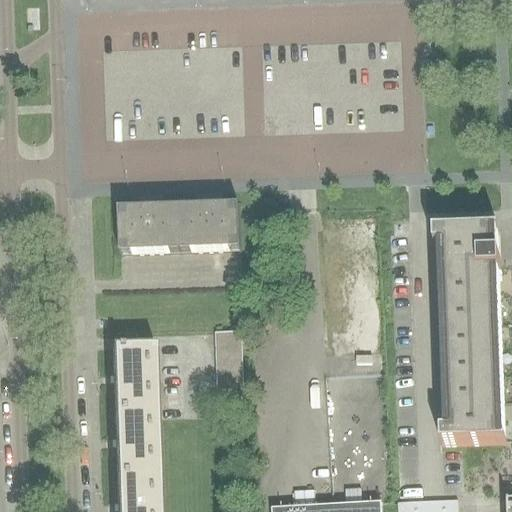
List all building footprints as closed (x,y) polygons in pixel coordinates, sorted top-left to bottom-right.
[(179,212),(181,257),(241,255),(240,210),(224,211),(223,206),(195,207),(195,212),(179,212)] [(136,214),(119,215),(121,259),(181,257),(179,212),(164,213),(164,208),(136,209),(136,214)] [(499,234),(434,236),(435,250),(446,249),(452,435),(441,436),(442,449),(507,447),(499,234)] [(394,238),(383,238),(384,259),(391,259),(408,258),(408,237),(394,238)] [(242,335),(215,336),(215,348),(242,347),(242,335)] [(242,347),(215,348),(216,360),(242,359),(242,347)] [(158,414),(156,350),(112,351),(114,415),(129,415),(143,414),(158,414)] [(242,359),(216,360),(216,373),(243,372),(242,359)] [(243,372),(216,373),(216,385),(243,384),(243,372)] [(243,384),(216,385),(217,397),(244,396),(243,384)] [(244,396),(217,397),(217,409),(244,408),(244,396)] [(244,408),(217,409),(218,421),(245,421),(244,408)] [(129,415),(114,415),(116,479),(131,479),(146,478),(160,478),(158,414),(143,414),(129,415)] [(131,479),(116,479),(117,511),(161,511),(160,478),(146,478),(131,479)] [(295,511),(285,511),(382,511),(382,506),(368,507),(333,509),(315,510),(314,493),(294,494),(295,511)]
